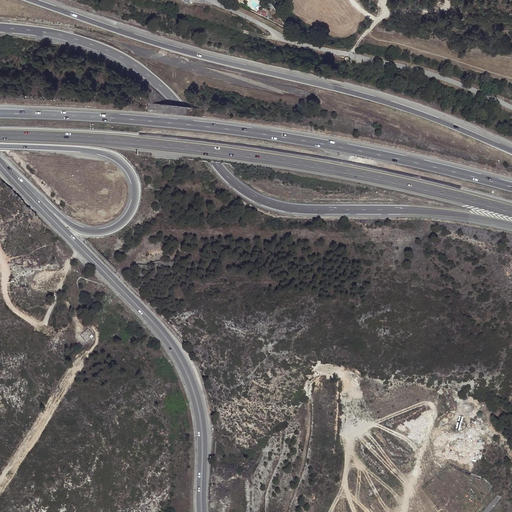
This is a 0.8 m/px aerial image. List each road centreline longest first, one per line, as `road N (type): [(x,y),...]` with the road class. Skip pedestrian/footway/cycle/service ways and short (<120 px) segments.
road 1 (motorway): [(0,27),(50,32),(133,64),(179,106),(230,179),(275,205),(424,210),(511,223)]
road 2 (motorway): [(0,134),(251,154),(511,209)]
road 3 (motorway): [(511,186),(264,134),(0,113)]
road 4 (motorway): [(511,151),(434,118),(29,0)]
road 5 (secondary): [(6,171),(144,312),(192,379),(201,412),(203,511)]
road 6 (motorway): [(0,146),(98,152),(124,163),(135,186),(125,218),(84,231),(6,171)]
road 7 (unclassified): [(208,0),(289,40),(417,69),(511,107)]
road 8 (track): [(82,248),(67,262),(44,322),(7,302),(0,258)]
